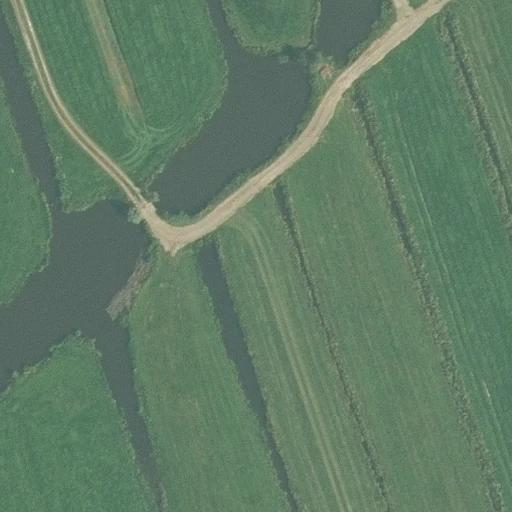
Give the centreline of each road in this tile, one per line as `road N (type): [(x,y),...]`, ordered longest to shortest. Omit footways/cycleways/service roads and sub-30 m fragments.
road 1 (track): [(411,13),(340,82),(284,165),(175,244),(62,118),(21,0)]
road 2 (track): [(175,244),(176,366),(193,511)]
